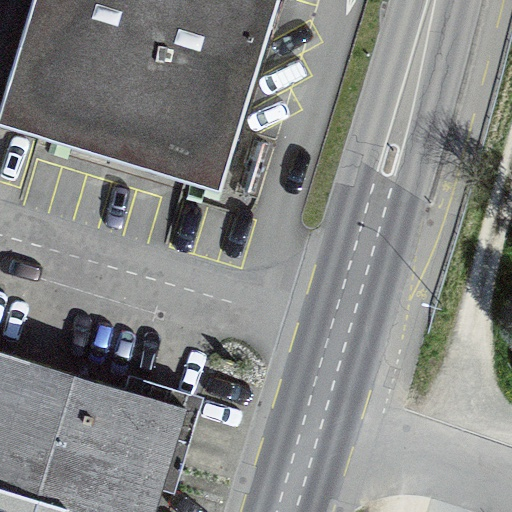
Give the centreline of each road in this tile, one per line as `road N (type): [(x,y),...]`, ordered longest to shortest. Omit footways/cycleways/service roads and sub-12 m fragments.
road 1 (secondary): [(429,0),(280,511)]
road 2 (unknown): [(331,354),(208,318),(0,240)]
road 3 (unknown): [(309,0),(208,318)]
road 4 (track): [(452,392),(511,194)]
